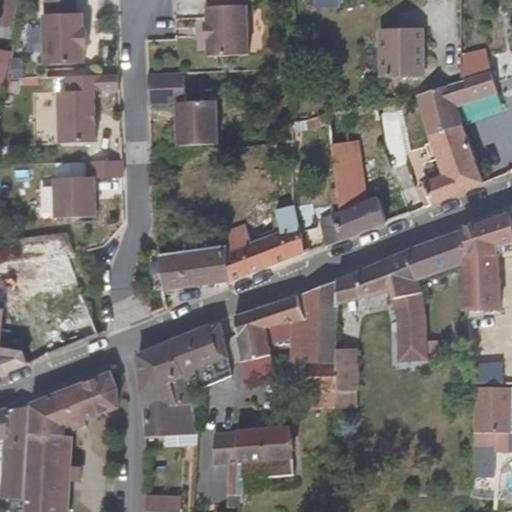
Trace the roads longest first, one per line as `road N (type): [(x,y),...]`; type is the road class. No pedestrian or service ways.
road 1 (residential): [(139,340),(511,196)]
road 2 (residential): [(139,340),(122,289),(139,220),(131,0)]
road 3 (residential): [(125,346),(131,511)]
road 4 (residential): [(0,394),(125,346)]
